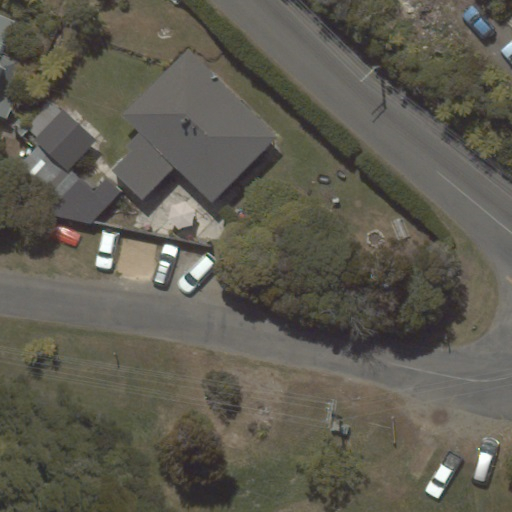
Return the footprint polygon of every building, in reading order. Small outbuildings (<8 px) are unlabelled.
[(44,32),(0,14),(0,117),(8,121),(44,32)] [(186,50),(122,117),(213,203),(276,136),(186,50)] [(68,167),(95,140),(52,98),(25,125),(68,167)] [(143,198),(172,169),(137,134),(125,146),(130,151),(113,169),(143,198)] [(120,192),(106,177),(94,192),(35,148),(0,176),(35,212),(92,222),(120,192)]
